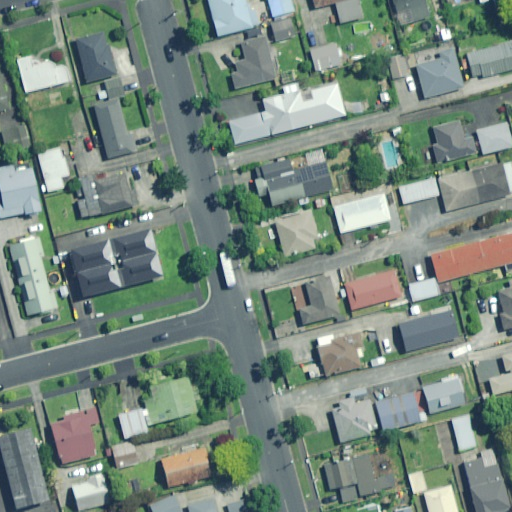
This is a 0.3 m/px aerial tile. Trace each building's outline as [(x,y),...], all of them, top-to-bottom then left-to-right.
[(246,0),(206,0),(217,38),(254,29),(246,0)] [(295,13),(290,0),(266,0),(272,20),(295,13)] [(362,22),(358,1),(362,0),(312,0),(314,9),(336,5),(340,26),(362,22)] [(431,17),(426,0),(392,0),(396,15),(403,13),(405,18),(410,17),(411,22),(431,17)] [(511,11),(509,0),(491,0),(496,15),(511,11)] [(289,22),(270,27),(275,43),(294,38),(289,22)] [(116,76),(105,34),(75,42),(86,84),(116,76)] [(266,37),(240,42),(244,60),(234,62),(236,72),(230,74),(233,89),(275,81),(266,37)] [(472,79),(479,77),(480,81),(511,71),(511,41),(465,55),(472,79)] [(335,46),(309,52),(315,74),(341,67),(335,46)] [(437,52),(439,61),(416,66),(423,100),(463,90),(460,75),(454,48),(437,52)] [(33,66),(31,57),(16,61),(25,94),(70,82),(66,66),(52,70),(50,62),(33,66)] [(401,57),(387,60),(392,81),(407,78),(401,57)] [(0,112),(9,110),(0,75),(0,112)] [(335,79),(297,89),(296,85),(282,89),(284,95),(262,101),(265,113),(229,123),(235,146),(345,117),(342,107),(335,79)] [(124,97),(120,80),(95,85),(99,102),(124,97)] [(133,153),(119,101),(94,108),(108,160),(133,153)] [(53,141),(45,114),(30,118),(38,145),(53,141)] [(13,121),(0,124),(0,128),(8,160),(23,156),(13,121)] [(433,129),(437,146),(432,147),(436,165),(477,154),(472,137),(464,139),(459,122),(433,129)] [(511,147),(511,139),(507,124),(476,132),(483,156),(511,147)] [(69,176),(61,149),(36,156),(47,194),(63,190),(60,179),(69,176)] [(333,192),(324,156),(297,163),(290,165),(289,161),(260,168),(263,179),(254,182),(259,198),(268,196),(271,207),(333,192)] [(511,163),(438,182),(445,213),(511,195),(511,163)] [(43,221),(32,168),(12,172),(11,167),(0,169),(0,197),(1,204),(0,204),(0,219),(25,215),(27,225),(43,221)] [(85,200),(77,201),(80,218),(134,208),(127,170),(81,178),(85,200)] [(439,197),(436,181),(435,180),(398,189),(402,206),(439,197)] [(384,195),(332,209),(339,235),(391,221),(384,195)] [(315,251),(312,239),(317,238),(311,214),(300,217),(275,223),(283,259),(315,251)] [(150,231),(70,250),(82,297),(162,278),(150,231)] [(511,233),(430,256),(438,285),(504,267),(505,273),(511,270),(511,233)] [(43,256),(39,239),(9,246),(27,317),(56,310),(50,288),(48,289),(40,257),(43,256)] [(395,271),(344,286),(351,312),(402,297),(395,271)] [(338,318),(329,277),(305,282),(311,308),(298,310),(302,326),(338,318)] [(434,280),(409,287),(413,304),(439,297),(434,280)] [(503,315),(499,316),(503,332),(511,329),(511,282),(508,283),(510,290),(498,293),(503,315)] [(452,311),(398,327),(405,354),(460,339),(452,311)] [(368,365),(365,355),(359,332),(331,340),(333,344),(317,348),(325,378),(368,367),(368,365)] [(506,374),(501,375),(487,379),(488,383),(492,398),(511,392),(511,356),(502,359),(506,374)] [(440,381),(441,384),(421,390),(429,415),(467,404),(461,385),(459,375),(440,381)] [(117,416),(125,442),(148,436),(145,428),(197,414),(193,402),(199,400),(196,389),(190,390),(187,379),(141,391),(146,408),(117,416)] [(381,433),(420,424),(418,415),(425,413),(420,393),(375,403),(381,433)] [(338,443),(370,438),(369,433),(376,432),(371,404),(333,411),(338,443)] [(99,424),(95,409),(62,417),(64,422),(51,425),(60,466),(96,457),(89,427),(99,424)] [(467,417),(451,421),(459,454),(476,450),(467,417)] [(48,502),(29,432),(0,439),(0,451),(16,510),(48,502)] [(138,465),(132,443),(110,449),(117,471),(138,465)] [(210,480),(203,451),(161,460),(167,489),(210,480)] [(359,497),(390,491),(387,476),(382,454),(322,467),(327,491),(356,485),(359,497)] [(475,511),(496,511),(510,509),(497,456),(463,464),(475,511)] [(421,472),(409,475),(414,495),(426,492),(421,472)] [(79,511),(109,505),(103,478),(71,486),(77,511),(79,511)] [(458,511),(452,487),(423,495),(427,511),(458,511)] [(180,511),(174,497),(150,508),(151,511),(180,511)] [(250,511),(247,500),(227,507),(228,511),(250,511)] [(216,511),(214,501),(188,507),(189,511),(216,511)]
